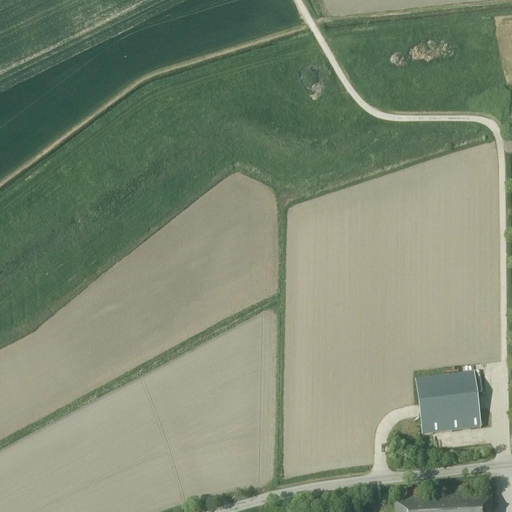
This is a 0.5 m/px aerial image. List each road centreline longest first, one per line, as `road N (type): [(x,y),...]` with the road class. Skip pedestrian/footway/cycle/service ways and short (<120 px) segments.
road 1 (unknown): [(507,466),(495,129),(473,120),(366,115),(302,0)]
road 2 (unclassified): [(227,511),(343,486),(511,465)]
